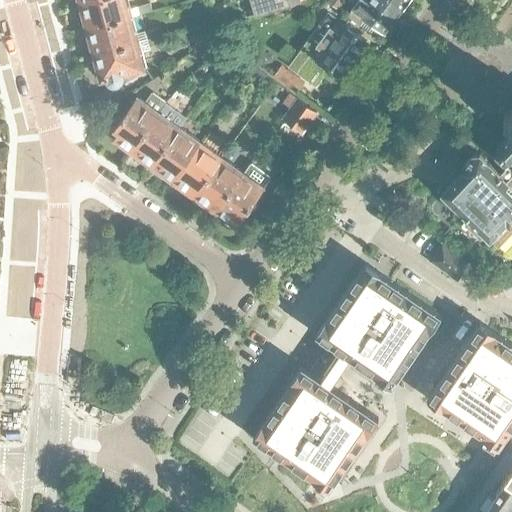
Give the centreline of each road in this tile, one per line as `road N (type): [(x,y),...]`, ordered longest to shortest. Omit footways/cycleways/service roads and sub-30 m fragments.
road 1 (residential): [(325,163),(364,223),(424,271),(470,298),(511,307)]
road 2 (residential): [(54,155),(59,207),(46,390)]
road 3 (residential): [(245,276),(54,155)]
road 4 (residential): [(129,459),(245,276)]
road 5 (residential): [(325,163),(444,0)]
road 6 (residential): [(9,0),(54,155)]
road 7 (residential): [(245,276),(325,163)]
